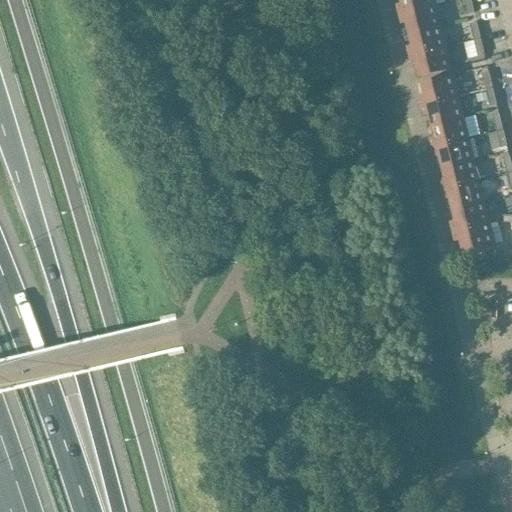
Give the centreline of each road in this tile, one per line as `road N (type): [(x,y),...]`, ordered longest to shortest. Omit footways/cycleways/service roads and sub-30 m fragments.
road 1 (motorway): [(112,511),(108,467),(0,104)]
road 2 (motorway): [(90,511),(0,259)]
road 3 (residential): [(497,462),(456,289)]
